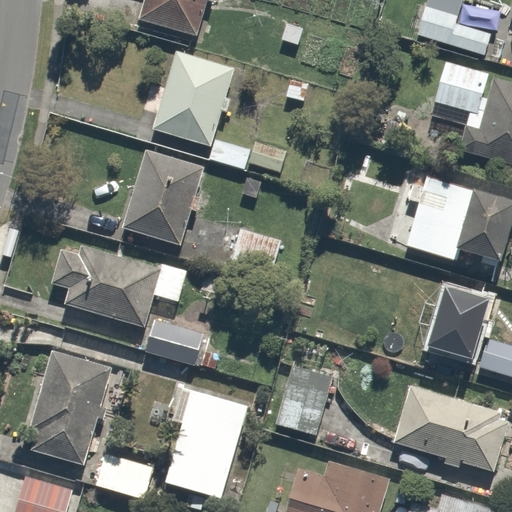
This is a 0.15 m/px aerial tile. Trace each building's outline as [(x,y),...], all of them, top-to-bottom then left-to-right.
[(147,0),(142,21),(203,36),(212,0),(147,0)] [(428,0),(417,36),(485,57),(494,28),(463,18),(468,0),(428,0)] [(234,64),(177,48),(154,133),(211,149),(214,135),(234,64)] [(511,80),(448,61),(432,115),(468,126),(460,150),(511,165),(511,80)] [(291,76),(284,98),(305,104),(311,82),(291,76)] [(256,147),(214,135),(211,149),(207,161),(249,173),(256,147)] [(146,151),(122,229),(166,244),(163,253),(270,285),(284,240),(238,226),(236,235),(192,222),(208,169),(146,151)] [(419,205),(407,248),(501,274),(511,234),(511,199),(416,172),(408,201),(419,205)] [(81,244),(79,254),(62,250),(52,286),(69,290),(65,308),(145,329),(161,264),(81,244)] [(490,301),(446,288),(428,349),(472,362),(490,301)] [(153,319),(144,353),(205,368),(213,333),(153,319)] [(511,347),(486,340),(478,367),(511,376),(511,347)] [(114,366),(51,350),(26,447),(89,463),(114,366)] [(316,437),(331,376),(291,365),(275,427),(316,437)] [(253,406),(192,389),(166,484),(226,501),(253,406)] [(410,389),(394,445),(494,473),(509,417),(410,389)] [(109,452),(98,487),(148,503),(159,468),(109,452)] [(322,480),(298,472),(286,511),(388,511),(396,487),(326,466),(322,480)] [(70,511),(78,487),(24,473),(13,511),(70,511)] [(413,503),(410,511),(507,511),(441,492),(435,510),(413,503)]
